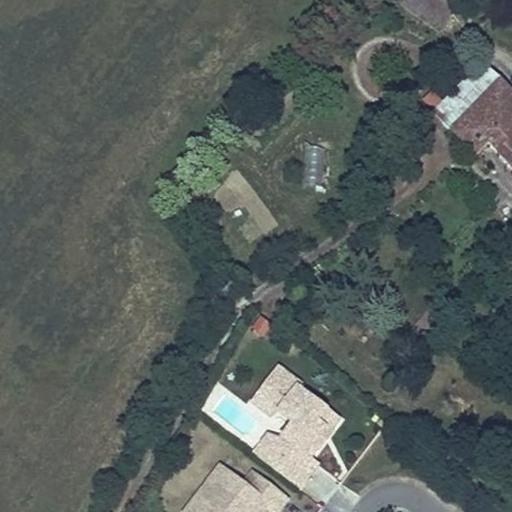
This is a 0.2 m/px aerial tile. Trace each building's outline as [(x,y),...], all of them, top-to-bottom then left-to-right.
[(399,0),(439,32),(462,0),(399,0)] [(435,115),(452,133),(498,83),(481,66),(435,115)] [(511,169),(511,96),(498,83),(452,133),(475,157),(488,146),(511,169)] [(301,146),(302,186),(320,186),(320,146),(301,146)] [(316,465),(308,459),(338,422),(298,390),(301,386),(277,368),(251,403),(272,421),(278,414),(295,428),(276,453),(267,446),(257,460),(296,490),(316,465)] [(270,511),(276,511),(286,500),(251,473),(240,487),(215,467),(179,511),(249,511),(258,502),(267,509),(270,511)] [(249,511),(264,511),(267,509),(258,502),(249,511)]
